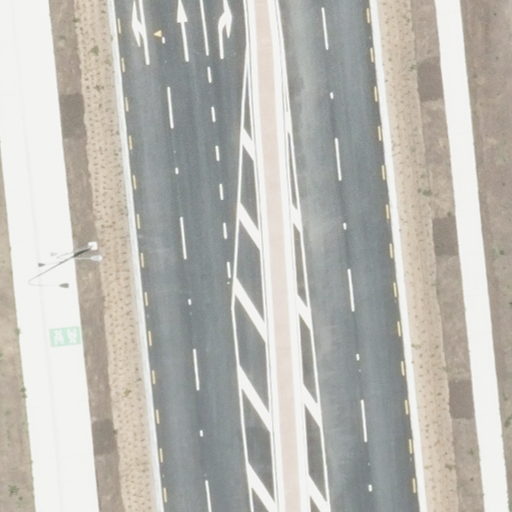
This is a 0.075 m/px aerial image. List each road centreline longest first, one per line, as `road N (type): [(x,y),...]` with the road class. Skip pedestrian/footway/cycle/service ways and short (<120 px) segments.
road 1 (tertiary): [(314,0),(368,511)]
road 2 (tertiary): [(218,511),(166,0)]
